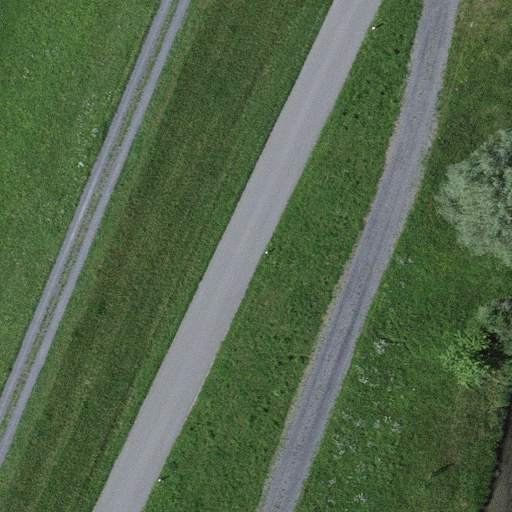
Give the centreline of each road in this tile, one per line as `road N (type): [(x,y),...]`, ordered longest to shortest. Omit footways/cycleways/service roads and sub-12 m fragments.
road 1 (residential): [(360,0),(119,511)]
road 2 (track): [(278,511),(396,190),(444,0)]
road 3 (track): [(179,0),(0,448)]
